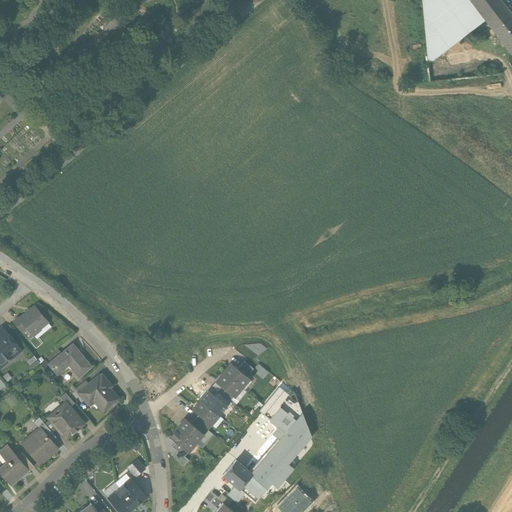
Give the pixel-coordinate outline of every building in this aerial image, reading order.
[(447,35),(442,0),(417,0),(420,37),(447,35)] [(469,0),(511,52),(511,12),(502,0),(469,0)] [(49,324),(35,307),(20,319),(28,329),(34,336),(49,324)] [(20,319),(19,318),(14,323),(23,334),(28,329),(20,319)] [(0,368),(21,352),(2,328),(0,329),(0,368)] [(62,356),(50,366),(56,373),(68,364),(79,378),(91,368),(74,346),(62,356)] [(58,351),(46,360),(50,366),(62,356),(58,351)] [(253,369),(244,362),(237,369),(246,377),(253,369)] [(241,388),(249,379),(246,377),(237,369),(231,364),(223,373),(241,388)] [(234,398),(241,388),(223,373),(215,382),(221,387),(233,397),(234,398)] [(96,379),(79,394),(85,401),(91,398),(104,412),(118,399),(109,389),(111,387),(107,383),(105,385),(99,379),(97,380),(96,379)] [(233,397),(221,387),(217,392),(229,402),(233,397)] [(290,397),(278,387),(259,411),(278,428),(284,434),(302,414),(294,393),(290,397)] [(213,396),(208,391),(200,401),(218,416),(226,407),(226,406),(213,396)] [(229,402),(217,392),(213,396),(226,406),(229,402)] [(75,405),(66,394),(60,399),(65,404),(66,403),(70,408),(75,405)] [(218,416),(200,401),(192,410),(198,415),(211,425),(218,416)] [(48,418),(67,441),(85,426),(70,408),(66,403),(65,404),(48,418)] [(284,434),(250,474),(267,488),(276,476),(290,460),(310,437),(302,414),(284,434)] [(211,425),(198,415),(195,420),(208,430),(211,426),(211,425)] [(52,434),(40,418),(34,423),(42,432),(43,431),(48,438),(52,434)] [(191,424),(184,419),(177,428),(195,444),(203,434),(191,424)] [(208,430),(195,420),(191,424),(203,434),(204,435),(208,430)] [(195,444),(177,428),(169,437),(175,443),(187,453),(195,444)] [(48,438),(43,431),(42,432),(31,440),(29,438),(22,444),(40,466),(59,450),(48,438)] [(187,453),(175,443),(171,447),(177,452),(173,457),(173,458),(183,466),(188,461),(184,457),(187,453)] [(17,458),(7,446),(0,452),(10,465),(6,468),(4,465),(0,467),(0,474),(11,487),(18,481),(16,480),(28,471),(28,470),(17,458)] [(34,468),(22,454),(17,458),(28,470),(28,471),(29,473),(34,468)] [(143,468),(137,460),(127,468),(135,477),(143,471),(143,468)] [(290,460),(276,476),(282,481),(292,469),(290,467),(293,463),(290,460)] [(223,476),(254,502),(267,488),(250,474),(235,461),(223,476)] [(145,496),(131,479),(119,489),(135,507),(142,501),(140,500),(145,496)] [(129,511),(135,507),(119,489),(108,499),(119,511),(126,511),(127,511),(129,511)] [(296,489),(278,507),(282,511),(299,511),(309,502),(296,489)] [(231,503),(221,495),(218,500),(222,503),(227,507),(231,503)] [(96,511),(90,503),(89,504),(90,505),(81,511),(96,511)] [(232,511),(227,507),(222,503),(217,509),(218,510),(216,511),(232,511)]
